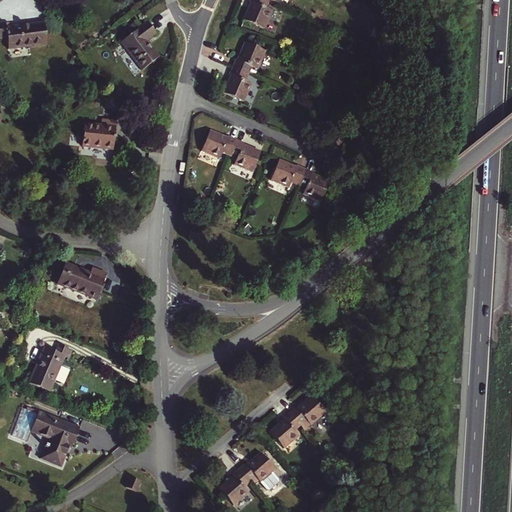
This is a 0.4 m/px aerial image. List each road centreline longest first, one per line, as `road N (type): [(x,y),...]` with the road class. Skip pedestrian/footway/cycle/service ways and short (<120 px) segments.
road 1 (motorway): [(500,0),(470,511)]
road 2 (residential): [(302,296),(511,128)]
road 3 (residential): [(160,248),(172,142),(197,38)]
road 4 (residential): [(161,378),(211,359),(302,296)]
road 5 (residential): [(0,221),(48,237),(160,248)]
road 6 (residential): [(302,296),(246,308),(159,289)]
road 7 (residential): [(40,511),(165,442)]
